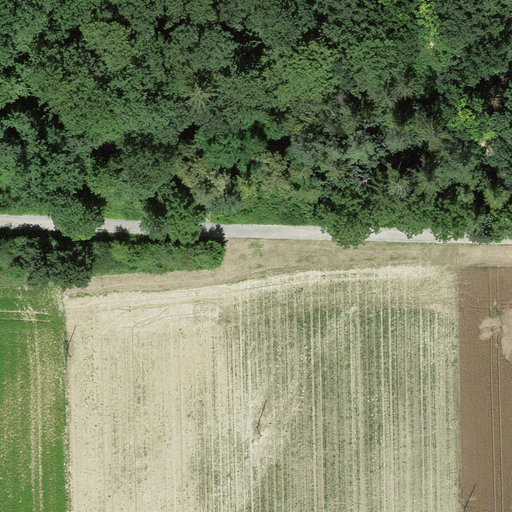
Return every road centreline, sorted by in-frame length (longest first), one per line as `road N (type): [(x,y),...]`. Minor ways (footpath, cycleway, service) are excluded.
road 1 (track): [(0,222),(511,235)]
road 2 (track): [(419,0),(454,88),(511,184)]
